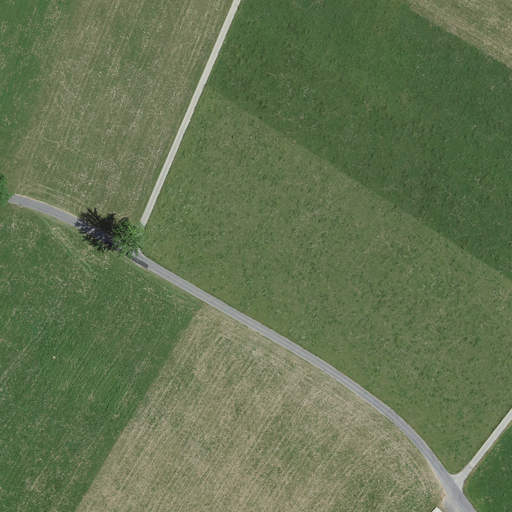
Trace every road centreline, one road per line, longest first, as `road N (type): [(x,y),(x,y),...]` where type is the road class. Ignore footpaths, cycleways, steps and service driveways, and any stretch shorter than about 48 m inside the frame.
road 1 (unclassified): [(0,194),(70,217),(343,378),(416,438),(471,511)]
road 2 (track): [(238,0),(131,250)]
